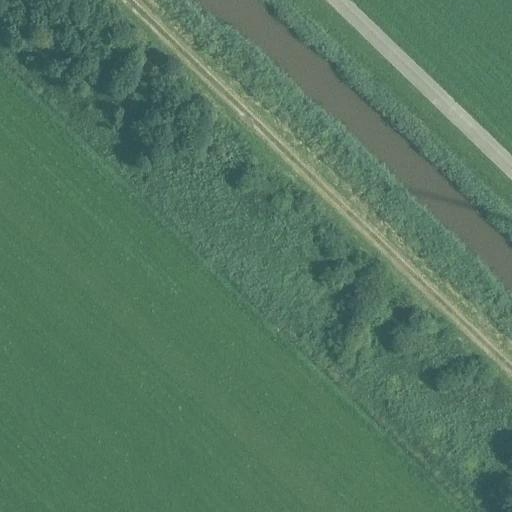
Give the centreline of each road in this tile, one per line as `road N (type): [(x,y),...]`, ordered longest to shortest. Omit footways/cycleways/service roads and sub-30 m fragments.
road 1 (track): [(126,0),(511,371)]
road 2 (track): [(337,0),(511,167)]
